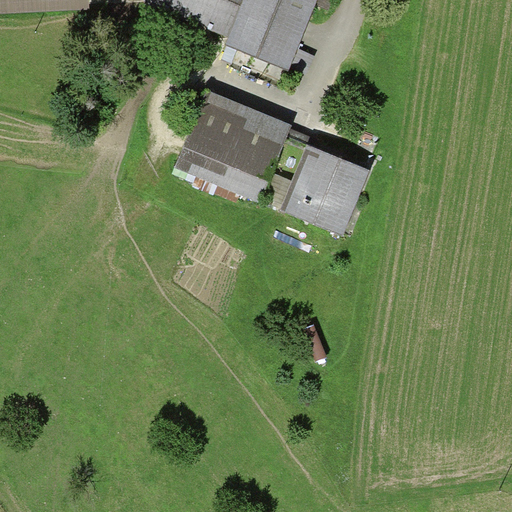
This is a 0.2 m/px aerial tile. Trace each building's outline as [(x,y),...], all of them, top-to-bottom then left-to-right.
[(88,0),(0,0),(0,13),(89,9),(88,0)] [(147,0),(147,2),(228,36),(243,0),(147,0)] [(243,0),(228,36),(224,44),(288,71),(317,0),(243,0)] [(208,90),(175,168),(261,203),(291,128),(293,125),(208,90)] [(310,136),(291,128),(261,203),(280,211),(307,144),(310,136)] [(307,144),(280,211),(344,236),(370,168),(307,144)]
